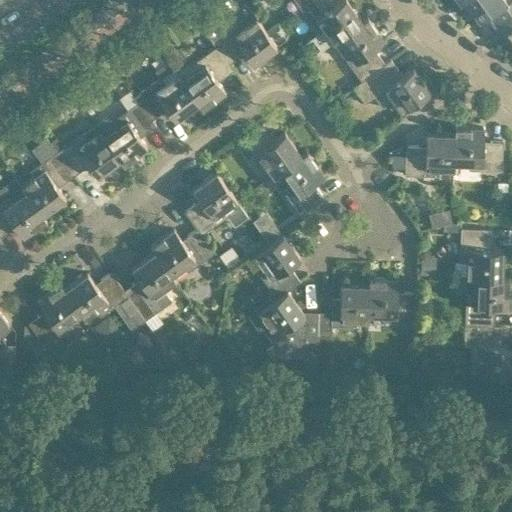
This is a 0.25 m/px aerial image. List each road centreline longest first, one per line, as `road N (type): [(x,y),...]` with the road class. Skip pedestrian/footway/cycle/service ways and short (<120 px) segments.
road 1 (residential): [(0,248),(12,267),(35,265),(274,89),(295,91),(343,150)]
road 2 (track): [(171,391),(188,437),(274,511)]
road 3 (tertiary): [(0,93),(132,0)]
road 4 (residential): [(369,150),(476,72)]
